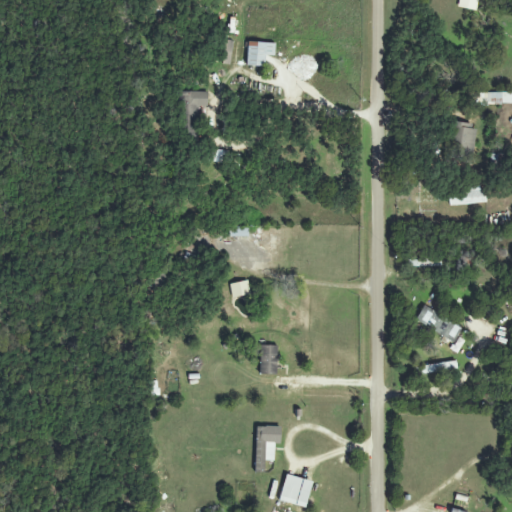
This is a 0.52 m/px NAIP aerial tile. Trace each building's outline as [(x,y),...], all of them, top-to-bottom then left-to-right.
[(229,65),(233,41),(224,40),(220,64),(229,65)] [(275,43),(247,42),(246,66),(265,67),(265,55),(274,56),(275,43)] [(181,92),(180,131),(197,131),(198,106),(207,107),(208,92),(181,92)] [(511,93),(473,92),(473,104),(511,104),(511,93)] [(477,127),(450,121),(442,156),(457,159),(458,154),(471,156),(477,127)] [(228,152),(214,151),(214,161),(227,162),(228,152)] [(449,205),(483,203),(482,189),(448,190),(449,205)] [(233,237),(247,235),(247,227),(233,229),(233,237)] [(230,284),(231,297),(249,295),(247,281),(230,284)] [(453,343),(462,328),(424,305),(415,320),(453,343)] [(277,346),(260,345),(259,374),(277,374),(277,346)] [(421,375),(457,369),(455,360),(419,367),(421,375)] [(274,460),(274,444),(280,444),(280,427),(256,427),(255,471),(264,471),(264,460),(274,460)] [(311,481),(284,476),(280,502),(306,507),(311,481)]
